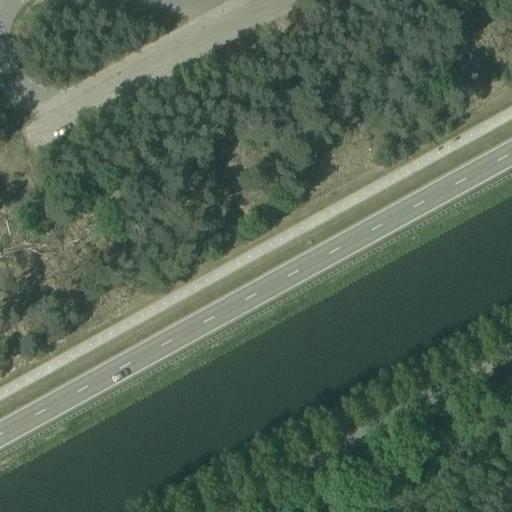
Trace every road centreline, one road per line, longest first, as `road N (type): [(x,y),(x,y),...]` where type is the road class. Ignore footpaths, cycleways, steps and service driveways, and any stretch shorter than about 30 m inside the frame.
road 1 (secondary): [(0,438),(511,154)]
road 2 (unclassified): [(218,511),(511,350)]
road 3 (unclassified): [(85,95),(253,13)]
